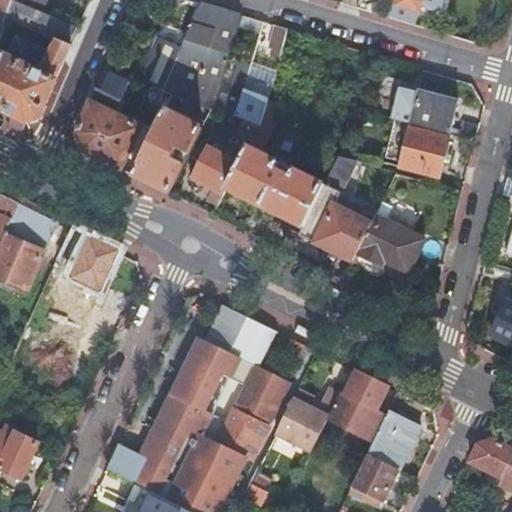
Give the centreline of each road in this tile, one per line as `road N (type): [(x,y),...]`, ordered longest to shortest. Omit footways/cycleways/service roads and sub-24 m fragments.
road 1 (residential): [(446,384),(475,216),(511,80)]
road 2 (tertiary): [(184,252),(446,384)]
road 3 (residential): [(184,252),(60,511)]
road 4 (residential): [(239,0),(511,78)]
road 5 (residential): [(30,177),(110,0)]
road 6 (tertiary): [(30,177),(184,252)]
road 7 (residential): [(421,511),(475,401)]
